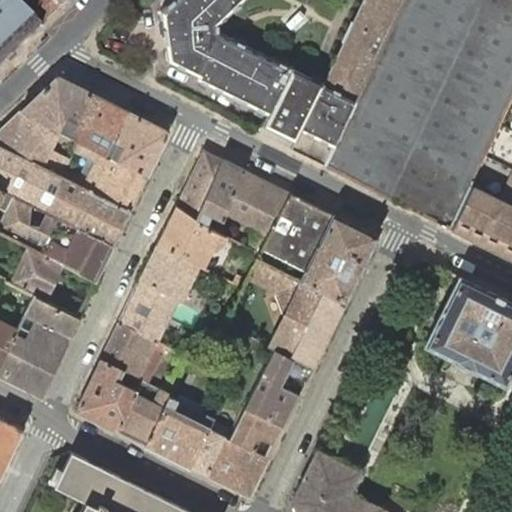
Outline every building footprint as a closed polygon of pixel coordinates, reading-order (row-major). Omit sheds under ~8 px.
[(0,0),(0,63),(41,25),(11,0),(0,0)] [(11,0),(41,25),(58,9),(49,0),(11,0)] [(49,0),(58,9),(67,0),(49,0)] [(290,148),(323,165),(355,99),(324,83),(286,64),(218,31),(217,24),(243,0),(170,0),(160,10),(167,60),(195,74),(194,78),(267,114),(262,125),(294,140),(290,148)] [(355,99),(323,165),(448,227),(511,91),(511,0),(402,0),(359,90),(355,99)] [(362,0),(353,21),(351,20),(342,39),(344,40),(328,74),(359,90),(402,0),(362,0)] [(324,83),(355,99),(359,90),(328,74),(324,83)] [(56,76),(20,110),(59,130),(69,135),(90,92),(58,75),(56,76)] [(511,91),(448,227),(511,258),(511,91)] [(69,135),(79,140),(99,150),(104,153),(127,110),(90,92),(69,135)] [(221,93),(218,98),(261,120),(264,115),(221,93)] [(0,145),(41,165),(52,171),(61,176),(64,170),(59,168),(64,157),(49,150),(56,135),(76,146),(79,140),(69,135),(59,130),(20,110),(0,129),(0,145)] [(127,110),(104,153),(146,175),(147,175),(168,132),(166,130),(127,110)] [(61,176),(63,177),(129,209),(146,175),(104,153),(99,150),(79,140),(76,146),(75,149),(94,158),(85,178),(65,169),(64,170),(61,176)] [(0,145),(0,187),(4,190),(12,195),(35,205),(52,171),(41,165),(0,145)] [(176,204),(195,217),(221,157),(203,148),(176,204)] [(221,157),(195,217),(205,223),(209,214),(221,219),(224,211),(233,190),(244,168),(221,157)] [(290,192),(244,168),(233,190),(224,211),(269,233),(290,192)] [(52,171),(35,205),(46,211),(63,177),(61,176),(52,171)] [(77,227),(112,244),(129,209),(63,177),(46,211),(77,227)] [(0,207),(5,210),(12,195),(4,190),(0,187),(0,207)] [(332,213),(290,192),(269,233),(263,245),(259,251),(259,252),(256,258),(299,279),(302,272),(332,213)] [(64,264),(95,280),(112,244),(77,227),(46,211),(35,205),(12,195),(5,210),(0,218),(0,231),(28,245),(44,254),(64,264)] [(195,217),(176,204),(156,244),(199,265),(204,267),(221,234),(216,231),(214,230),(205,223),(195,217)] [(376,235),(332,213),(302,272),(299,279),(344,302),(376,235)] [(252,239),(247,246),(259,252),(259,251),(263,245),(252,239)] [(199,265),(156,244),(139,280),(173,297),(182,301),(199,265)] [(28,245),(10,282),(34,294),(47,300),(64,264),(44,254),(28,245)] [(299,279),(256,258),(246,277),(273,291),(281,315),(266,343),(273,347),(312,367),(344,302),(299,279)] [(425,259),(420,260),(425,275),(426,275),(428,275),(428,273),(433,263),(425,259)] [(409,264),(414,279),(420,277),(425,275),(420,260),(415,262),(409,264)] [(440,267),(433,263),(428,273),(435,277),(440,267)] [(406,266),(397,283),(409,289),(413,279),(414,279),(409,264),(406,266)] [(511,302),(458,276),(440,267),(435,277),(453,286),(423,344),(453,359),(453,360),(474,371),(475,370),(505,384),(511,369),(511,302)] [(0,361),(18,325),(0,316),(0,311),(4,303),(0,300),(0,282),(2,283),(4,279),(0,277),(1,276),(0,275),(0,361)] [(139,280),(118,322),(153,339),(163,318),(170,304),(173,297),(139,280)] [(0,373),(40,393),(77,316),(34,294),(18,325),(0,361),(0,373)] [(141,379),(146,382),(159,354),(171,359),(172,355),(179,358),(176,363),(182,366),(186,359),(188,355),(153,339),(118,322),(100,359),(119,367),(139,378),(141,379)] [(268,457),(312,367),(273,347),(229,433),(253,445),(250,448),(268,457)] [(100,359),(75,410),(116,431),(134,392),(136,389),(141,379),(139,378),(119,367),(100,359)] [(172,388),(168,395),(144,445),(188,467),(208,426),(211,420),(212,417),(205,413),(200,422),(171,407),(175,398),(184,387),(195,364),(186,359),(182,366),(172,388)] [(144,445),(168,395),(161,390),(158,389),(146,382),(141,379),(136,389),(134,392),(116,431),(144,445)] [(161,390),(168,395),(172,388),(164,384),(161,390)] [(0,474),(23,427),(0,416),(0,474)] [(249,496),(268,457),(250,448),(228,437),(224,435),(225,434),(217,431),(220,425),(211,420),(208,426),(188,467),(205,475),(249,496)] [(253,445),(229,433),(228,437),(250,448),(253,445)] [(380,511),(382,508),(359,496),(350,492),(360,471),(316,449),(291,499),(295,511),(380,511)] [(192,511),(145,489),(70,451),(52,458),(24,511),(192,511)]
